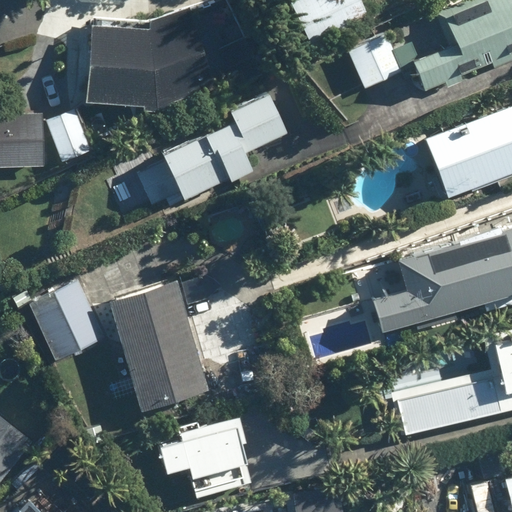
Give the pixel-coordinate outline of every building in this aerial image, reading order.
[(361,0),(294,0),(314,44),(370,18),(361,0)] [(429,92),(438,88),(511,54),(511,0),(461,0),(400,27),(429,92)] [(96,14),(91,96),(172,101),(260,72),(248,34),(208,47),(194,2),(149,16),(96,14)] [(389,31),(346,47),(360,83),(402,68),(389,31)] [(162,158),(136,170),(150,202),(176,191),(179,196),(226,176),(228,179),(252,168),(243,148),(286,130),(267,88),(222,108),(228,121),(159,151),(162,158)] [(511,98),(424,134),(448,193),(511,167),(511,98)] [(76,102),(46,114),(64,159),(94,147),(76,102)] [(45,107),(0,106),(0,162),(44,164),(45,107)] [(511,221),(398,252),(406,284),(380,291),(389,323),(484,297),(488,311),(511,304),(511,221)] [(80,274),(29,299),(59,359),(109,334),(80,274)] [(178,274),(112,294),(146,405),(212,385),(178,274)] [(392,385),(402,431),(511,407),(511,322),(484,329),(492,364),(392,385)] [(0,478),(34,437),(1,409),(0,409),(0,478)] [(184,434),(161,439),(168,467),(195,461),(203,491),(257,478),(246,436),(251,435),(245,409),(182,424),(184,434)] [(511,511),(511,453),(487,458),(498,511),(511,511)] [(490,511),(484,481),(437,490),(441,511),(490,511)] [(87,511),(65,490),(50,506),(30,487),(5,511),(87,511)] [(300,511),(346,511),(341,487),(297,496),(300,511)]
